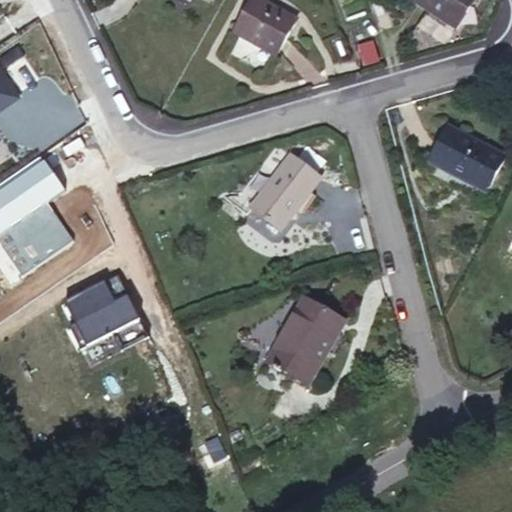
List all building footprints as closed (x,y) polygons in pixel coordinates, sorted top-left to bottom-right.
[(277,56),(297,20),(260,0),(252,0),(233,31),(277,56)] [(412,0),(443,21),(445,18),(459,26),(475,0),(412,0)] [(456,29),(459,26),(445,18),(443,21),(456,29)] [(0,104),(14,94),(0,73),(0,104)] [(0,104),(0,110),(17,98),(14,94),(0,104)] [(505,157),(447,127),(429,163),(487,193),(505,157)] [(292,156),(320,178),(327,168),(298,147),(292,156)] [(281,231),(321,179),(320,178),(292,156),(291,155),(251,208),(281,231)] [(64,192),(44,163),(0,193),(0,268),(11,285),(74,242),(47,203),(64,192)] [(117,276),(63,303),(73,322),(67,326),(79,349),(111,333),(138,320),(117,276)] [(309,385),(345,322),(304,299),(267,362),(309,385)] [(138,320),(111,333),(119,351),(147,337),(138,320)]
